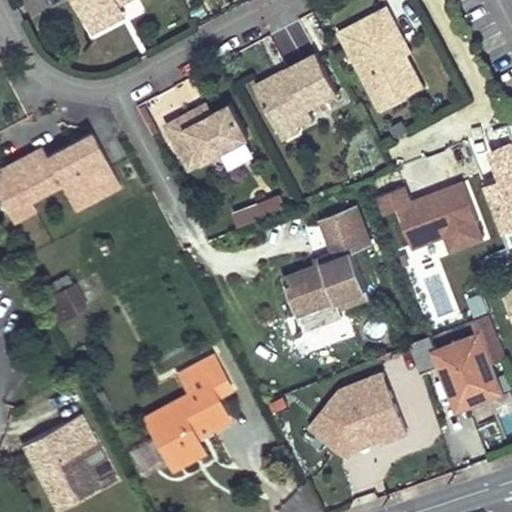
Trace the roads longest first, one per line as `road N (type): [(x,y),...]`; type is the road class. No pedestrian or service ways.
road 1 (residential): [(118,82),(273,0)]
road 2 (residential): [(118,82),(198,236)]
road 3 (residential): [(0,5),(37,70),(118,82)]
